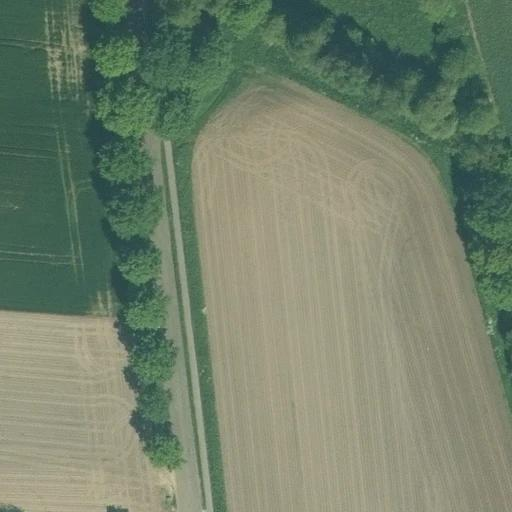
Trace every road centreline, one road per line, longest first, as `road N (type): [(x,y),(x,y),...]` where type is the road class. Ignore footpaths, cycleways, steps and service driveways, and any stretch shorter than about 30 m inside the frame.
road 1 (unclassified): [(191,511),(138,0)]
road 2 (track): [(151,139),(230,75),(267,8)]
